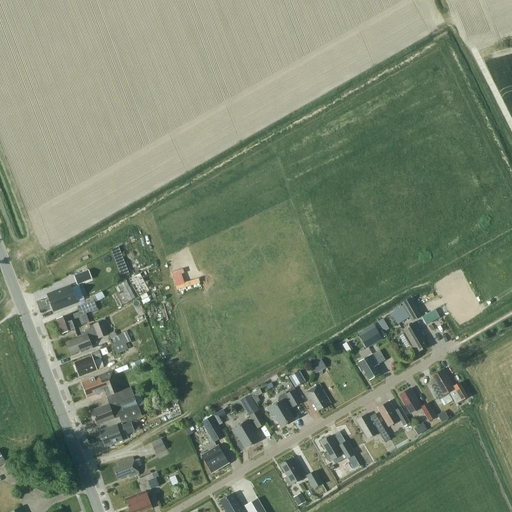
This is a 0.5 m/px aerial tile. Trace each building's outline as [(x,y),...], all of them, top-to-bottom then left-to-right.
[(119,244),(110,249),(114,257),(123,252),(119,244)] [(126,266),(118,269),(122,278),(129,275),(126,266)] [(74,276),(78,286),(92,280),(89,271),(74,276)] [(140,274),(129,279),(138,297),(149,291),(140,274)] [(136,298),(133,292),(126,280),(115,286),(118,292),(113,295),(119,306),(136,298)] [(70,286),(47,295),(51,304),(54,311),(63,307),(77,302),(70,286)] [(89,322),(86,312),(97,309),(95,302),(105,297),(101,292),(94,296),(94,297),(84,301),(85,304),(77,307),(79,312),(71,315),(70,314),(57,319),(63,334),(74,329),(74,327),(89,322)] [(421,317),(411,299),(403,304),(404,306),(409,317),(412,322),(421,317)] [(409,317),(404,306),(391,314),(397,324),(409,317)] [(425,323),(440,317),(437,309),(422,314),(425,323)] [(81,351),(81,353),(93,348),(90,341),(108,334),(103,321),(91,326),(92,328),(85,330),(86,333),(77,336),(78,338),(66,343),(70,355),(81,351)] [(426,340),(419,328),(415,321),(409,325),(402,329),(405,334),(412,345),(414,350),(417,348),(419,351),(426,347),(423,342),(426,340)] [(360,338),(366,348),(383,339),(377,328),(360,338)] [(111,340),(117,337),(114,332),(108,335),(111,340)] [(117,337),(111,340),(118,354),(127,349),(125,344),(130,341),(126,332),(117,337)] [(405,334),(399,337),(406,348),(412,345),(405,334)] [(80,377),(97,370),(94,361),(101,358),(99,352),(91,355),(92,356),(74,363),(80,377)] [(364,370),(370,380),(379,374),(375,366),(378,364),(373,354),(357,363),(362,371),(364,370)] [(315,374),(326,368),(321,359),(311,365),(315,374)] [(113,370),(115,375),(129,369),(127,365),(113,370)] [(437,384),(431,387),(434,390),(440,400),(450,394),(449,392),(454,389),(461,401),(462,403),(469,399),(460,384),(454,387),(443,369),(432,376),(437,384)] [(105,382),(84,389),(87,398),(106,391),(107,396),(121,391),(115,375),(113,370),(106,373),(106,374),(108,378),(105,382)] [(305,381),(299,371),(289,377),(295,387),(305,381)] [(81,383),(84,389),(105,382),(108,378),(106,374),(81,383)] [(312,400),(318,411),(330,403),(319,384),(304,393),(310,402),(312,400)] [(131,387),(121,391),(107,396),(106,397),(109,404),(110,407),(120,403),(119,401),(134,396),(131,387)] [(428,403),(422,407),(411,388),(400,395),(410,413),(421,407),(429,421),(436,417),(428,403)] [(256,404),(261,401),(258,396),(262,394),(260,389),(251,394),(256,404)] [(450,391),(449,392),(450,394),(454,401),(456,404),(461,401),(454,389),(450,391)] [(289,406),(292,404),(293,407),(301,403),(293,390),(286,394),(284,392),(278,396),(278,403),(268,409),(272,416),(274,415),(281,426),(294,419),(288,410),(290,409),(289,406)] [(142,416),(138,406),(144,404),(140,394),(134,396),(119,401),(120,403),(110,407),(109,404),(92,411),(97,425),(114,418),(113,415),(118,414),(122,423),(142,416)] [(249,395),(240,400),(245,409),(254,404),(249,395)] [(389,401),(378,407),(389,427),(400,420),(404,427),(410,424),(401,407),(395,411),(389,401)] [(250,415),(258,428),(265,424),(258,411),(250,415)] [(437,415),(442,423),(449,419),(446,415),(444,416),(442,412),(437,415)] [(380,423),(375,426),(368,413),(357,420),(367,439),(379,432),(385,442),(390,439),(380,423)] [(224,436),(212,416),(201,422),(214,443),(224,436)] [(236,437),(238,436),(245,448),(258,440),(253,431),(254,430),(249,420),(232,430),(236,437)] [(140,430),(136,421),(131,423),(131,422),(118,427),(117,424),(99,431),(105,447),(123,440),(121,436),(135,431),(135,432),(140,430)] [(425,431),(421,424),(414,428),(418,435),(425,431)] [(188,436),(193,434),(190,427),(185,429),(188,436)] [(325,453),(330,461),(342,454),(330,435),(320,441),(327,452),(325,453)] [(153,447),(163,442),(161,439),(151,443),(153,447)] [(338,445),(347,459),(354,455),(346,441),(338,445)] [(153,447),(156,454),(166,449),(163,442),(153,447)] [(202,455),(212,473),(229,463),(218,445),(202,455)] [(138,459),(135,460),(133,457),(118,463),(119,466),(114,468),(118,479),(129,475),(130,477),(140,473),(137,466),(141,465),(138,459)] [(285,477),(290,486),(305,477),(293,457),(280,465),(287,476),(285,477)] [(306,475),(314,488),(322,483),(315,470),(306,475)] [(141,511),(152,508),(146,491),(158,486),(155,478),(159,477),(157,472),(137,480),(142,492),(125,499),(130,511),(136,511),(139,511),(141,511)] [(224,511),(243,511),(232,493),(220,501),(226,511),(224,511)] [(294,499),(298,506),(306,502),(302,495),(294,499)] [(265,511),(258,499),(245,506),(247,511),(265,511)]
